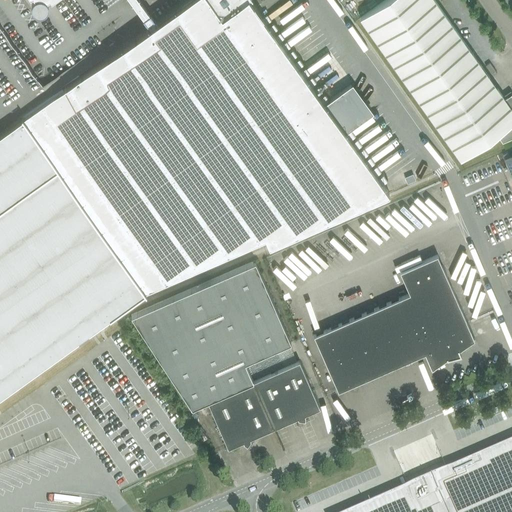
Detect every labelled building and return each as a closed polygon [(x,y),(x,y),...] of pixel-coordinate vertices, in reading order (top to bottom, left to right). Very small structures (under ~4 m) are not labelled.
[(0,0),(0,392),(144,289),(146,290),(184,271),(257,239),(265,235),(267,239),(269,245),(389,192),(386,188),(382,183),(388,179),(383,173),(378,177),(376,174),(381,170),(377,164),(372,168),(369,165),(372,163),(375,161),(370,155),(365,159),(363,156),(368,152),(364,147),(359,150),(357,147),(362,143),(358,138),(352,141),(350,138),(355,135),(351,129),(351,128),(373,112),(353,83),(325,103),(262,15),(256,7),(251,0),(250,0),(187,0),(157,22),(150,28),(51,99),(49,97),(44,90),(29,69),(10,43),(0,28),(0,0),(31,0),(32,0),(31,2),(31,5),(32,7),(33,9),(35,10),(37,11),(40,12),(42,11),(44,11),(46,9),(47,7),(48,5),(48,3),(48,0),(47,0),(0,0)] [(435,0),(384,0),(360,17),(461,159),(497,133),(503,141),(511,137),(511,92),(511,93),(505,98),(435,0)] [(314,335),(338,390),(338,391),(426,353),(432,368),(474,339),(467,322),(438,254),(400,271),(408,288),(397,293),(399,297),(314,335)] [(274,427),(254,381),(253,381),(245,362),(291,342),(256,261),(131,315),(192,408),(208,401),(228,447),(243,441),(244,442),(247,445),(251,440),(250,438),(274,427)] [(299,361),(254,381),(274,427),(298,417),(298,419),(305,420),(305,416),(305,414),(320,407),(312,390),(299,361)] [(511,511),(511,446),(362,511),(511,511)]
